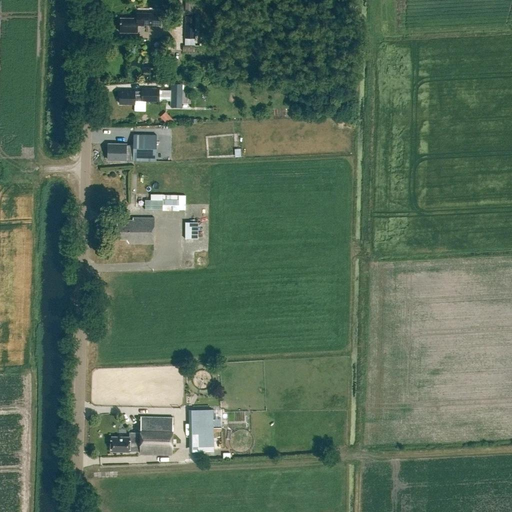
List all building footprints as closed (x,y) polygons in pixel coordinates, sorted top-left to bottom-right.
[(161,25),(161,13),(137,12),(137,19),(121,18),(120,31),(136,32),(136,25),(142,25),(161,25)] [(183,32),(194,32),(194,16),(184,16),(183,32)] [(153,77),(153,66),(142,66),(142,76),(153,77)] [(189,103),(189,85),(181,85),(181,83),(169,83),(169,106),(181,107),(181,103),(189,103)] [(159,101),(159,88),(141,88),(141,91),(135,90),(135,91),(119,90),(119,104),(135,104),(135,101),(141,101),(159,101)] [(158,117),(166,124),(171,118),(163,111),(158,117)] [(132,161),(156,161),(157,135),(133,135),(133,145),(126,145),(110,144),(110,148),(108,148),(108,160),(126,160),(132,160),(132,161)] [(177,210),(177,194),(161,194),(161,199),(144,199),(143,210),(161,210),(177,210)] [(153,243),(154,218),(133,218),(133,219),(124,219),(124,221),(117,221),(117,239),(126,239),(128,243),(153,243)] [(182,238),(196,238),(196,222),(182,222),(182,238)] [(192,440),(192,450),(213,449),(213,439),(212,411),(191,411),(192,440)] [(140,415),(140,432),(139,438),(130,438),(130,436),(129,436),(111,436),(111,451),(129,451),(140,451),(140,454),(172,454),(172,416),(140,415)]
